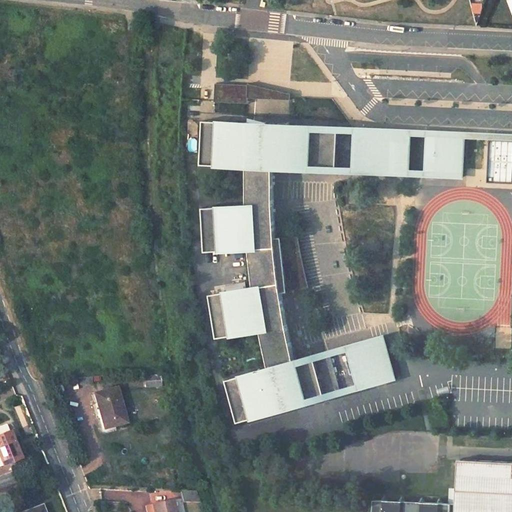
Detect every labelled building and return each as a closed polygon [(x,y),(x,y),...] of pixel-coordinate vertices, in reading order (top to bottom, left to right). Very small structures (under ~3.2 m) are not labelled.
[(473,3),(472,13),(482,14),(483,4),(473,3)] [(249,103),(249,84),(215,83),(215,102),(249,103)] [(320,98),(305,98),(305,111),(342,112),(342,99),(328,99),(329,96),(320,96),(320,98)] [(511,139),(511,132),(289,123),(204,121),(202,165),(249,166),(250,202),(205,208),(208,252),(253,249),(258,286),(214,294),(222,338),(266,329),(275,366),(232,379),(244,422),(401,375),(388,332),(300,359),(296,340),(292,324),(285,291),(284,281),(272,283),(269,266),(267,246),(279,245),(278,236),(276,202),(275,166),(463,178),(466,139),(511,139)] [(284,281),(285,291),(313,285),(311,276),(307,261),(306,260),(303,243),(301,234),(278,236),(279,245),(267,246),(269,266),(272,283),(284,281)] [(159,373),(142,373),(143,386),(160,385),(159,373)] [(116,386),(93,392),(102,427),(125,421),(116,386)] [(4,421),(0,422),(0,464),(19,457),(4,421)] [(511,511),(511,462),(458,461),(458,506),(375,502),(374,511),(511,511)] [(0,489),(16,485),(11,466),(0,469),(0,489)] [(196,490),(184,489),(187,499),(200,500),(198,495),(196,490)] [(151,511),(179,511),(176,499),(153,503),(154,511),(151,511)]
